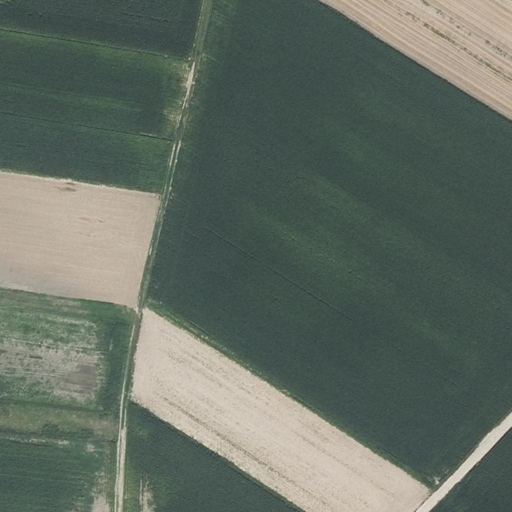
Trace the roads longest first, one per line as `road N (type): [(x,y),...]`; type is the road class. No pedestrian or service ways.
road 1 (track): [(207,0),(122,366),(120,511)]
road 2 (track): [(422,511),(511,418)]
